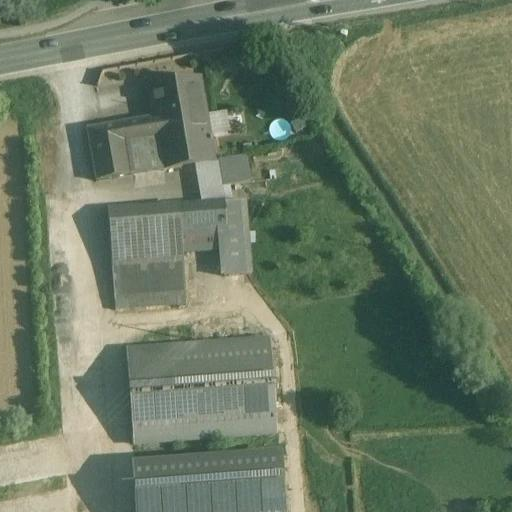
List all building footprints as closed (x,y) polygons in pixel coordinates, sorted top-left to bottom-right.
[(215,158),(198,73),(145,83),(152,117),(83,132),(94,181),(215,158)] [(247,152),(222,157),(227,184),(252,180),(247,152)] [(243,195),(178,203),(183,240),(218,236),(224,272),(250,270),(243,195)] [(178,203),(108,209),(119,309),(190,302),(183,240),(178,203)] [(129,353),(134,445),(276,435),(272,349),(129,353)] [(281,511),(277,458),(137,469),(140,511),(281,511)]
